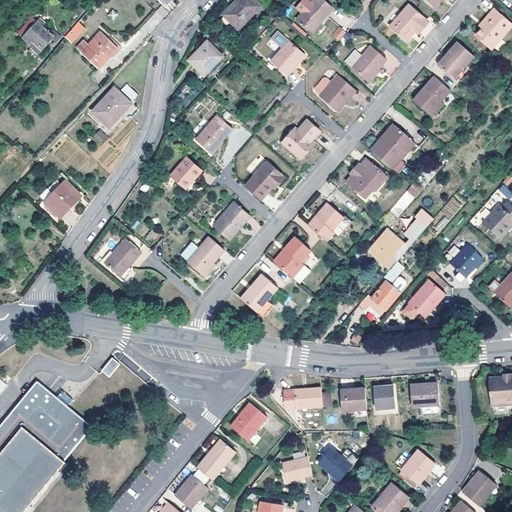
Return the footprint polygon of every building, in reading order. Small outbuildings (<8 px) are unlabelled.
[(237,33),(245,25),(260,10),(249,0),(239,0),(230,10),(222,18),(237,33)] [(325,0),(313,0),(298,18),(315,32),(334,7),(325,0)] [(410,6),(391,27),(407,42),(416,31),(420,27),(422,28),(428,21),(410,6)] [(170,14),(163,7),(157,12),(165,20),(170,14)] [(511,23),(496,10),(491,15),(494,18),(484,29),(478,36),(494,50),(511,28),(511,23)] [(491,15),(481,27),(484,29),(494,18),(491,15)] [(72,41),(87,27),(80,20),(66,35),(72,41)] [(430,23),(428,21),(422,28),(420,27),(416,31),(420,34),(430,23)] [(21,35),(30,26),(27,22),(17,31),(21,35)] [(57,43),(61,38),(53,30),(50,33),(39,22),(24,39),(31,45),(34,41),(44,50),(53,40),(57,43)] [(331,36),(338,41),(346,31),(338,26),(331,36)] [(123,47),(106,29),(104,31),(119,48),(121,50),(123,47)] [(112,54),(119,48),(104,31),(91,43),(86,39),(77,47),(97,67),(112,54)] [(282,48),(271,60),(288,75),(295,68),(293,66),(304,53),(278,31),(271,38),(282,48)] [(369,43),(361,33),(352,40),(359,50),(369,43)] [(457,43),(437,66),(456,82),(465,72),(464,70),(474,58),(457,43)] [(206,45),(187,64),(201,79),(221,60),(206,45)] [(372,47),(353,68),(368,81),(376,71),(377,72),(387,60),(372,47)] [(114,57),(121,50),(119,48),(112,54),(114,57)] [(306,56),(304,53),(293,66),(295,68),(306,56)] [(340,73),(321,95),(337,108),(344,101),(346,102),(358,89),(340,73)] [(435,77),(414,102),(430,116),(452,92),(435,77)] [(126,85),(121,89),(130,98),(135,93),(126,85)] [(113,88),(91,111),(109,127),(130,103),(113,88)] [(340,110),(346,102),(344,101),(337,108),(340,110)] [(215,116),(194,140),(209,154),(219,143),(230,129),(215,116)] [(297,130),(284,145),(301,160),(310,150),(308,148),(312,142),(321,132),(309,121),(300,132),(297,130)] [(381,139),(383,142),(373,153),(390,168),(398,159),(413,142),(393,125),(381,139)] [(97,145),(107,140),(102,130),(92,135),(97,145)] [(373,153),(383,142),(381,139),(370,151),(373,153)] [(402,161),(416,144),(413,142),(398,159),(402,161)] [(220,144),(219,143),(209,154),(210,156),(220,144)] [(187,158),(170,176),(185,190),(201,170),(187,158)] [(398,175),(406,165),(402,161),(398,159),(390,168),(398,175)] [(396,218),(443,165),(436,159),(412,187),(390,212),(396,218)] [(353,176),(347,183),(366,200),(372,192),(377,191),(388,178),(367,160),(361,167),(353,176)] [(273,189),(284,176),(267,161),(245,187),(262,202),(273,189)] [(350,174),(353,176),(361,167),(358,164),(350,174)] [(275,191),(287,178),(284,176),(273,189),(275,191)] [(67,182),(47,203),(62,218),(83,196),(67,182)] [(511,193),(503,184),(498,189),(508,199),(511,195),(511,193)] [(449,218),(461,207),(454,198),(441,208),(449,218)] [(501,203),(484,221),(501,238),(509,230),(507,228),(511,223),(511,203),(509,200),(504,206),(501,203)] [(234,203),(225,214),(227,216),(216,229),(230,241),(250,218),(234,203)] [(328,205),(316,219),(318,221),(311,229),(327,244),(335,234),(338,236),(349,223),(328,205)] [(413,243),(434,219),(423,209),(402,233),(413,243)] [(225,214),(213,227),(216,229),(227,216),(225,214)] [(316,219),(308,227),(311,229),(318,221),(316,219)] [(388,229),(376,243),(393,257),(395,255),(398,257),(408,245),(388,229)] [(139,251),(145,245),(131,233),(105,264),(119,277),(141,253),(139,251)] [(213,265),(225,251),(210,238),(200,249),(192,242),(181,255),(204,276),(213,265)] [(278,266),(299,285),(311,272),(301,264),(311,252),(295,239),(284,250),(288,254),(278,266)] [(376,243),(367,252),(388,269),(398,257),(395,255),(393,257),(376,243)] [(453,260),(451,262),(467,277),(485,258),(470,243),(462,251),(453,260)] [(448,255),(453,260),(462,251),(457,246),(448,255)] [(288,254),(284,250),(274,262),(278,266),(288,254)] [(398,261),(385,276),(389,279),(403,265),(398,261)] [(206,278),(216,267),(213,265),(204,276),(206,278)] [(392,283),(400,290),(407,282),(400,275),(392,283)] [(250,295),(243,302),(263,320),(274,307),(267,301),(276,290),(262,277),(252,288),(253,290),(250,295)] [(511,277),(504,286),(498,280),(491,287),(498,293),(497,293),(510,306),(511,304),(511,277)] [(431,279),(409,302),(410,303),(419,311),(423,315),(435,303),(437,304),(447,294),(431,279)] [(369,294),(360,305),(365,309),(370,303),(382,314),(402,293),(387,281),(373,297),(369,294)] [(447,281),(444,285),(450,290),(453,287),(447,281)] [(241,300),(243,302),(250,295),(247,292),(241,300)] [(414,317),(419,311),(410,303),(405,308),(405,311),(411,317),(414,317)] [(425,317),(437,304),(435,303),(423,315),(425,317)] [(353,333),(351,341),(359,343),(361,335),(353,333)] [(121,364),(114,358),(103,370),(111,376),(121,364)] [(511,382),(511,380),(491,383),(492,395),(489,395),(489,399),(492,398),(493,410),(511,408),(511,382)] [(57,398),(38,382),(0,427),(0,511),(24,511),(26,511),(31,505),(55,477),(59,471),(95,429),(68,407),(57,398)] [(411,388),(413,409),(423,408),(438,407),(440,407),(438,386),(411,388)] [(296,411),(324,408),(322,389),(294,391),(296,411)] [(375,391),(377,412),(387,411),(395,410),(397,410),(395,389),(375,391)] [(343,413),(368,411),(366,390),(342,391),(343,413)] [(74,401),(63,392),(57,398),(68,407),(74,401)] [(252,436),(272,413),(256,399),(236,423),(252,436)] [(221,442),(198,470),(214,483),(237,455),(221,442)] [(320,463),(342,482),(354,468),(331,449),(320,463)] [(418,452),(402,474),(419,487),(436,465),(418,452)] [(287,486),(314,479),(309,459),(283,466),(287,486)] [(64,475),(59,471),(55,477),(59,480),(64,475)] [(481,473),(463,494),(480,508),(498,487),(495,485),(481,473)] [(193,476),(176,497),(191,511),(199,502),(209,490),(193,476)] [(374,511),(394,511),(398,508),(400,510),(410,499),(393,484),(372,509),(374,511)] [(193,511),(201,503),(199,502),(191,511),(193,511)] [(473,511),(462,502),(453,511),(473,511)]
